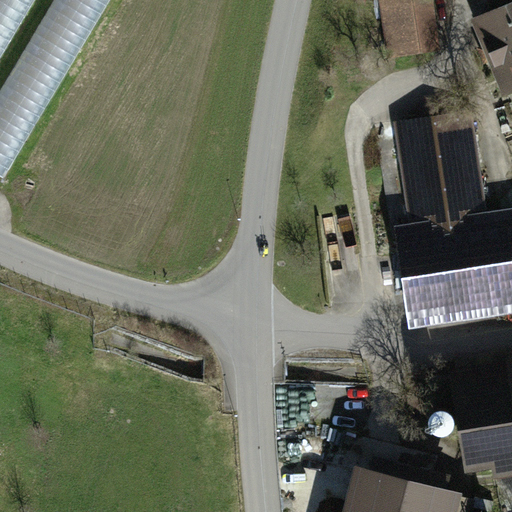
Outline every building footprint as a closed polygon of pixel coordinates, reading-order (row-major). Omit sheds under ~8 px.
[(52,0),(0,87),(0,174),(3,176),(109,0),(52,0)] [(0,0),(0,56),(34,0),(0,0)] [(127,0),(39,146),(56,157),(151,0),(127,0)] [(384,0),(393,51),(435,44),(428,0),(384,0)] [(511,8),(476,23),(503,92),(511,88),(511,8)] [(382,128),(410,324),(511,309),(511,214),(481,219),(466,116),(382,128)] [(359,210),(337,211),(339,245),(361,244),(359,210)] [(511,372),(457,381),(471,472),(511,465),(511,372)] [(368,501),(365,511),(436,511),(443,485),(389,471),(381,504),(368,501)]
